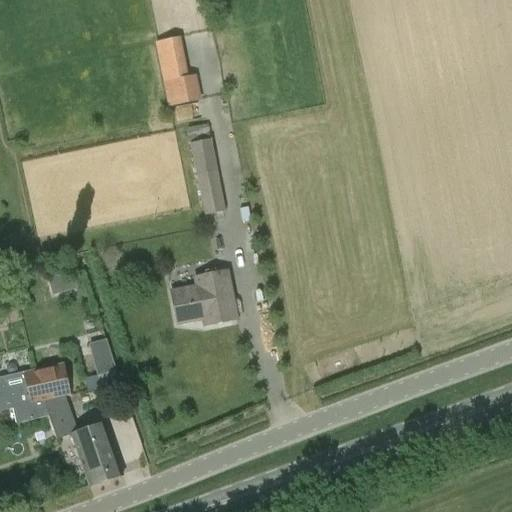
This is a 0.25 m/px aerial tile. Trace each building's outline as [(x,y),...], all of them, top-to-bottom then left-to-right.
[(168,106),(202,100),(197,72),(188,74),(181,36),(155,41),(168,106)] [(225,212),(207,125),(187,130),(205,216),(225,212)] [(196,288),(170,293),(177,325),(208,319),(210,327),(236,322),(226,272),(194,278),(196,288)] [(121,388),(103,325),(94,328),(92,320),(83,322),(85,330),(84,331),(96,375),(83,379),(87,392),(100,388),(102,393),(121,388)] [(0,379),(0,412),(11,410),(16,425),(48,418),(43,403),(65,398),(70,397),(62,365),(0,379)] [(78,434),(65,398),(43,403),(48,418),(57,442),(71,437),(90,489),(123,478),(104,425),(78,434)]
